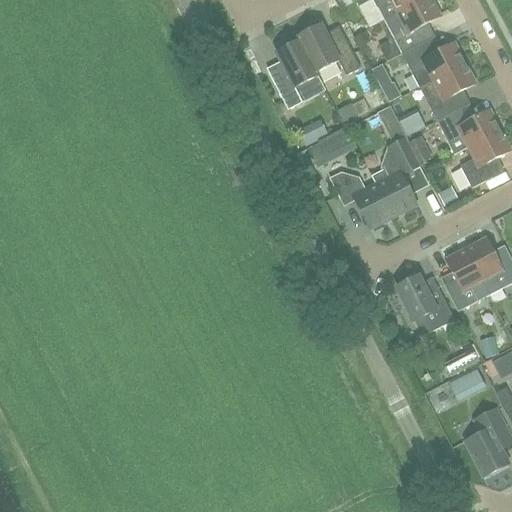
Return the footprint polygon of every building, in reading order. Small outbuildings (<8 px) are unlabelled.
[(372,0),(384,22),(397,15),(426,0),(372,0)] [(426,0),(397,15),(384,22),(402,56),(422,45),(415,32),(441,18),(431,0),(426,0)] [(297,39),(299,43),(318,78),(316,74),(339,63),(346,78),(361,70),(348,45),(334,52),(321,27),(297,39)] [(275,87),(288,112),(303,105),(295,90),(318,78),(299,43),(276,55),(289,80),(275,87)] [(422,45),(402,56),(419,90),(466,65),(455,45),(429,58),(422,45)] [(466,65),(419,90),(437,123),(457,112),(450,99),(476,86),(466,65)] [(382,91),(392,86),(382,67),(372,73),(382,91)] [(349,125),(362,120),(355,105),(343,110),(349,125)] [(464,126),(457,112),(437,123),(449,146),(462,139),(468,150),(501,132),(490,112),(464,126)] [(401,122),(409,140),(429,132),(420,113),(401,122)] [(511,153),(501,132),(468,150),(474,161),(460,168),(472,190),(493,180),(486,166),(511,153)] [(411,168),(435,157),(426,138),(402,149),(411,168)] [(316,152),(323,167),(342,158),(334,143),(316,152)] [(393,219),(417,207),(401,177),(412,172),(399,146),(388,151),(382,169),(383,171),(371,178),(376,188),(377,187),(393,219)] [(342,175),(330,181),(344,207),(355,201),(370,231),(393,219),(377,187),(376,188),(366,193),(359,180),(342,175)] [(426,176),(411,185),(417,196),(433,187),(426,176)] [(494,279),(501,292),(511,286),(511,261),(511,260),(500,266),(486,240),(466,251),(483,284),(494,279)] [(466,251),(445,261),(459,288),(447,293),(458,314),(479,303),(472,290),(483,284),(466,251)] [(443,300),(433,305),(419,279),(416,280),(411,279),(401,284),(400,288),(397,290),(414,323),(425,318),(434,333),(455,322),(443,300)] [(475,349),(451,364),(459,377),(483,362),(475,349)] [(458,404),(486,390),(476,371),(448,386),(458,404)] [(496,395),(507,417),(511,414),(511,400),(507,390),(496,395)] [(481,436),(466,444),(484,479),(509,467),(496,440),(508,434),(497,411),(474,423),(481,436)]
